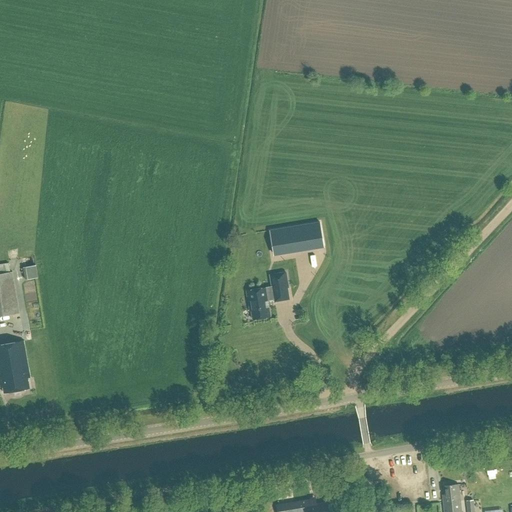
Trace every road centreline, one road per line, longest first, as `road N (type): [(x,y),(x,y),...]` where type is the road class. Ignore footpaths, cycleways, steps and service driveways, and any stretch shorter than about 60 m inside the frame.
road 1 (unclassified): [(511,429),(39,511)]
road 2 (tertiary): [(357,397),(0,455)]
road 3 (track): [(357,397),(360,364),(511,203)]
road 4 (tertiary): [(511,371),(357,397)]
